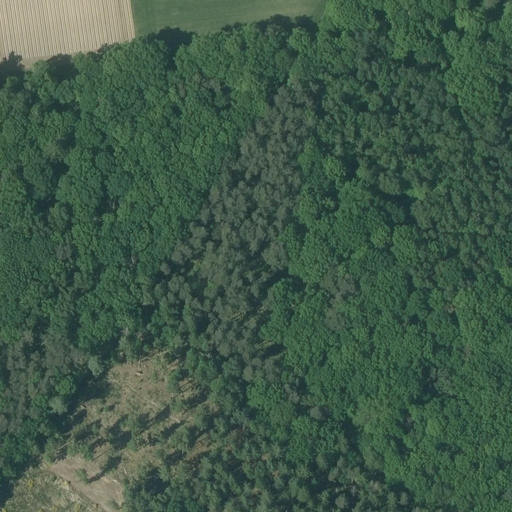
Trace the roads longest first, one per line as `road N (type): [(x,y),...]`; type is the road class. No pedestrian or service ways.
road 1 (track): [(139,307),(323,28)]
road 2 (track): [(323,28),(0,72)]
road 3 (track): [(0,471),(139,307)]
